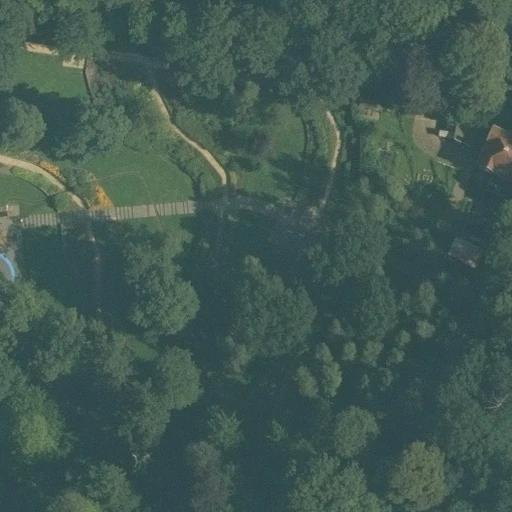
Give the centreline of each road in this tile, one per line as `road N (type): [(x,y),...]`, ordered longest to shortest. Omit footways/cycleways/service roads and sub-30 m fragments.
road 1 (track): [(66,0),(205,31),(359,1),(440,27),(509,67)]
road 2 (track): [(178,484),(55,391),(0,364)]
